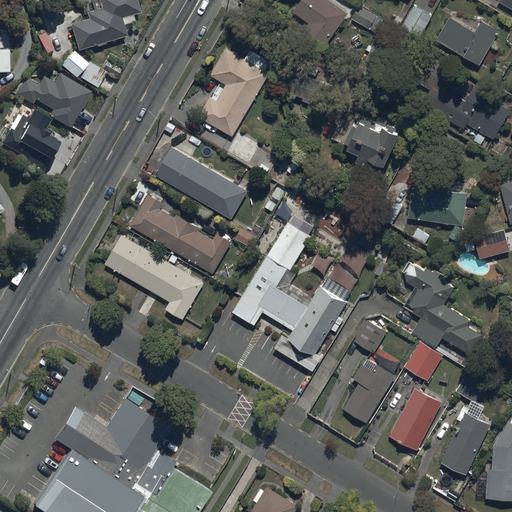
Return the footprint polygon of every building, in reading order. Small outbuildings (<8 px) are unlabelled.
[(90,23),(73,29),(81,54),(128,39),(123,23),(144,17),(138,0),(100,0),(99,0),(103,13),(88,17),(90,23)] [(333,0),(299,0),(293,9),(312,22),(309,26),(328,39),(340,23),(342,25),(347,18),(344,17),(349,11),(333,0)] [(433,12),(414,2),(400,29),(420,39),(433,12)] [(358,3),(352,16),(370,26),(369,28),(376,31),(383,17),(358,3)] [(452,13),(438,37),(480,63),(501,28),(482,17),(476,28),(452,13)] [(54,49),(45,30),(36,34),(45,53),(54,49)] [(245,56),(226,45),(210,73),(221,79),(212,95),(210,94),(198,114),(233,134),(270,70),(266,68),(268,64),(267,57),(250,47),(245,56)] [(74,48),(61,63),(76,77),(78,74),(96,86),(107,71),(116,77),(122,68),(107,59),(102,67),(89,59),(88,61),(74,48)] [(511,108),(492,97),(495,90),(478,80),(466,100),(442,86),(454,65),(430,51),(405,93),(464,126),(467,122),(494,137),(511,108)] [(289,67),(282,87),(304,95),(303,99),(311,102),(312,98),(335,107),(342,87),(289,67)] [(26,81),(15,100),(74,132),(94,96),(60,78),(56,86),(45,79),(40,89),(26,81)] [(19,116),(0,148),(49,177),(67,146),(47,135),(52,125),(35,115),(30,123),(19,116)] [(399,130),(383,123),(381,126),(363,117),(362,120),(359,119),(357,123),(352,121),(344,139),(349,141),(346,146),(359,152),(355,160),(367,166),(370,157),(384,164),(399,130)] [(171,143),(155,171),(232,217),(249,189),(171,143)] [(511,220),(511,178),(501,181),(511,221),(511,220)] [(413,185),(409,215),(463,223),(468,190),(438,186),(438,189),(413,185)] [(164,200),(149,191),(130,224),(214,271),(232,239),(217,231),(214,237),(200,229),(202,225),(177,210),(175,214),(160,206),(164,200)] [(311,233),(287,219),(239,297),(232,308),(254,322),(262,308),(293,327),(287,336),(281,332),(278,337),(273,345),(312,368),(312,367),(314,367),(321,356),(312,351),(344,300),(342,299),(349,288),(327,275),(321,284),(318,282),(305,302),(276,284),(287,266),(289,268),(311,233)] [(450,234),(459,240),(466,229),(456,223),(450,234)] [(239,224),(233,235),(250,245),(256,234),(239,224)] [(478,248),(481,257),(511,248),(505,227),(463,239),(467,251),(478,248)] [(123,232),(106,261),(169,299),(165,306),(183,316),(205,280),(175,262),(178,257),(170,252),(166,257),(123,232)] [(422,316),(413,332),(436,346),(443,335),(470,352),(482,332),(468,323),(471,318),(444,302),(455,285),(444,279),(446,275),(433,267),(432,270),(412,258),(406,268),(407,280),(415,285),(406,301),(413,304),(410,309),(422,316)] [(368,317),(355,338),(374,351),(388,330),(368,317)] [(420,339),(405,365),(428,378),(443,352),(420,339)] [(359,379),(344,406),(368,420),(396,372),(394,371),(400,361),(380,350),(378,353),(375,352),(371,358),(367,355),(354,376),(359,379)] [(468,370),(457,389),(476,401),(487,381),(468,370)] [(72,446),(132,484),(155,499),(181,458),(162,446),(179,420),(156,405),(159,401),(133,385),(108,425),(74,404),(54,435),(72,446)] [(443,399),(415,385),(390,434),(419,448),(443,399)] [(492,420),(466,408),(441,460),(468,472),(492,420)] [(511,420),(509,419),(494,443),(493,466),(488,466),(487,496),(511,497),(511,420)] [(132,484),(72,446),(34,502),(48,511),(131,511),(144,493),(132,484)] [(292,511),(299,503),(267,484),(264,489),(261,486),(254,498),(258,500),(250,511),(292,511)]
